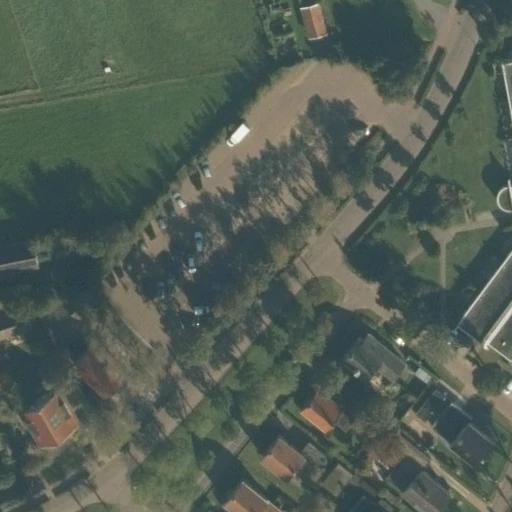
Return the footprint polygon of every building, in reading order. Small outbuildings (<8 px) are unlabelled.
[(317,3),(303,6),(310,36),(324,32),(317,3)] [(511,59),(503,61),(502,57),(501,57),(502,62),(500,62),(500,63),(502,63),(511,121),(511,184),(510,184),(509,184),(507,184),(504,185),(503,186),(501,187),(499,189),(498,191),(497,192),(497,194),(497,196),(497,198),(497,199),(498,200),(498,201),(499,203),(501,205),(503,206),(505,208),(507,208),(509,208),(511,208),(511,207),(511,247),(457,321),(455,320),(455,321),(456,322),(453,326),(454,327),(457,323),(480,340),(482,337),(511,358),(511,356),(511,59)] [(108,227),(97,228),(98,236),(109,235),(108,227)] [(37,242),(40,255),(71,249),(69,236),(37,242)] [(30,238),(0,245),(0,270),(35,262),(30,238)] [(97,242),(73,246),(74,254),(76,254),(96,251),(98,250),(97,242)] [(52,281),(26,287),(29,299),(55,294),(52,281)] [(74,310),(66,295),(36,311),(45,327),(74,310)] [(0,337),(33,326),(27,305),(0,314),(0,337)] [(44,330),(36,335),(43,346),(51,341),(44,330)] [(365,376),(369,371),(375,364),(393,379),(405,363),(368,333),(363,339),(359,336),(341,357),(365,376)] [(116,362),(94,340),(72,362),(105,394),(123,375),(113,365),(116,362)] [(420,366),(415,372),(427,381),(432,375),(420,366)] [(40,442),(78,420),(58,386),(46,394),(36,399),(21,408),(40,442)] [(336,401),(318,386),(301,407),(325,427),(334,417),(345,426),(363,403),(345,389),(336,401)] [(444,395),(434,387),(414,412),(424,420),(444,395)] [(471,418),(450,400),(430,425),(474,462),(493,440),(469,420),(471,418)] [(430,511),(432,511),(450,491),(422,468),(430,458),(399,432),(378,457),(392,469),(387,476),(430,511)] [(279,433),(262,454),(288,476),(298,463),(309,472),(325,454),(307,440),(299,449),(279,433)] [(336,493),(352,473),(338,461),(321,481),(336,493)] [(356,472),(347,483),(353,488),(362,477),(356,472)] [(267,497),(243,478),(224,500),(239,511),(256,511),(258,510),(259,511),(278,511),(280,510),(266,499),(267,497)] [(388,511),(392,507),(381,497),(376,502),(364,492),(348,511),(388,511)]
